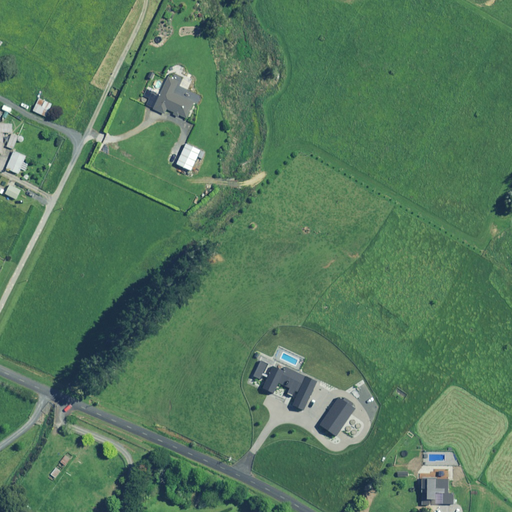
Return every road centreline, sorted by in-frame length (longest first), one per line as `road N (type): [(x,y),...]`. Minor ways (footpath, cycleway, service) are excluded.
road 1 (unclassified): [(0,370),(306,511)]
road 2 (unclassified): [(142,22),(0,309)]
